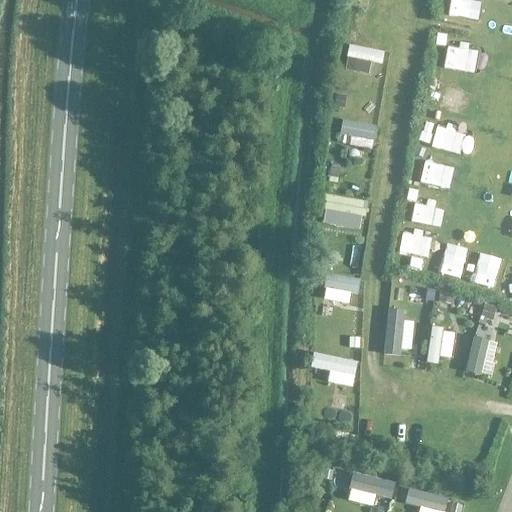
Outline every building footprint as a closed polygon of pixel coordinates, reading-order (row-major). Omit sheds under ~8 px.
[(449,29),(473,33),(477,14),(453,9),(449,29)] [(382,57),(346,49),(343,62),(379,69),(382,57)] [(480,86),(481,65),(456,63),(455,84),(480,86)] [(447,124),(468,128),(472,110),(451,105),(447,124)] [(373,130),(339,123),(336,137),(370,145),(373,130)] [(432,142),(431,163),(462,164),(463,143),(432,142)] [(355,189),(356,159),(338,158),(337,188),(355,189)] [(429,175),(426,195),(445,198),(448,178),(429,175)] [(359,218),(323,211),(321,224),(356,231),(359,218)] [(422,218),(418,238),(442,243),(446,222),(422,218)] [(472,275),(478,255),(457,250),(452,269),(472,275)] [(408,259),(405,279),(430,282),(432,262),(408,259)] [(357,283),(326,277),(323,290),(355,296),(357,283)] [(430,309),(426,321),(455,329),(459,317),(430,309)] [(384,354),(400,355),(404,312),(388,310),(384,354)] [(434,327),(427,363),(437,365),(444,328),(434,327)] [(472,337),(466,372),(481,374),(487,340),(472,337)] [(352,377),(354,365),(313,357),(311,369),(352,377)] [(443,441),(441,452),(473,458),(475,448),(443,441)] [(347,489),(391,499),(394,487),(350,477),(347,489)] [(408,489),(404,504),(437,511),(444,511),(448,498),(408,489)]
